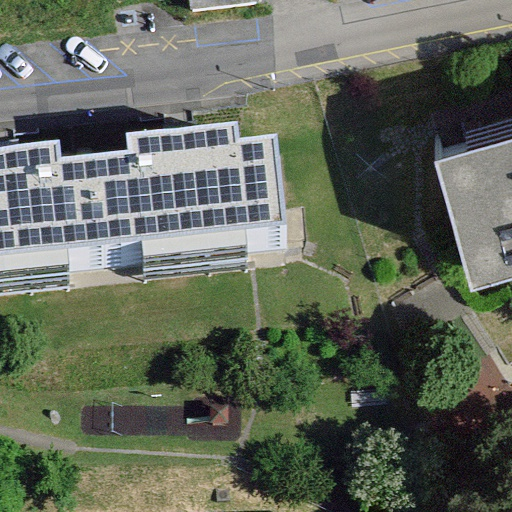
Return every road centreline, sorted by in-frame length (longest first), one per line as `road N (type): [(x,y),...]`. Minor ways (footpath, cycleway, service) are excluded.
road 1 (residential): [(511,10),(307,47),(140,97),(0,112)]
road 2 (motorway): [(511,402),(105,485),(18,511)]
